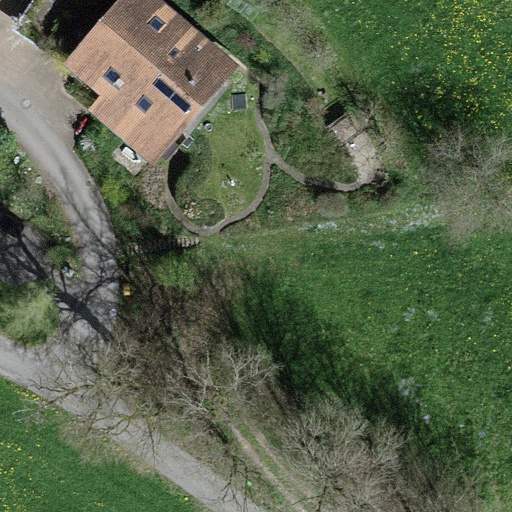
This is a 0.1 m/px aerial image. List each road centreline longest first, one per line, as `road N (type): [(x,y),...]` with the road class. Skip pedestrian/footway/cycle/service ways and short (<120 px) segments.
road 1 (unclassified): [(0,353),(68,388),(238,511)]
road 2 (track): [(306,511),(186,369),(180,279)]
